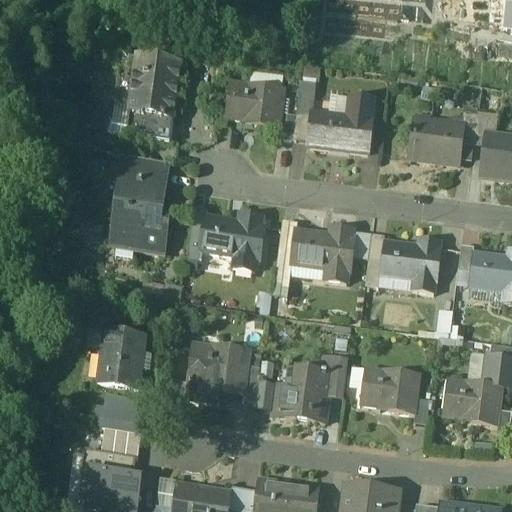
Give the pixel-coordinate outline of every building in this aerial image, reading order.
[(179,72),(136,66),(135,78),(130,111),(129,122),(172,128),(179,72)] [(135,78),(119,76),(115,109),(130,111),(135,78)] [(247,91),(229,89),(224,124),(243,127),(243,130),(277,135),(278,135),(281,118),(284,94),(247,89),(247,91)] [(346,123),(312,119),(311,122),(308,147),(307,152),(367,160),(374,106),(349,103),(346,123)] [(295,120),(281,118),(278,135),(277,135),(276,144),(292,145),(295,120)] [(311,122),(295,120),(292,145),(308,147),(311,122)] [(172,128),(129,122),(126,146),(169,152),(172,128)] [(476,125),(463,123),(462,131),(462,132),(460,150),(473,152),(476,125)] [(490,126),(476,124),(476,125),(473,152),(485,153),(486,141),(488,141),(490,126)] [(462,131),(414,126),(409,166),(457,172),(460,150),(462,132),(462,131)] [(511,144),(488,141),(486,141),(485,153),(481,179),(492,176),(494,184),(511,186),(511,144)] [(166,171),(124,166),(121,188),(163,193),(166,171)] [(163,193),(121,188),(113,253),(138,256),(137,260),(162,263),(167,225),(157,224),(160,194),(163,195),(163,193)] [(207,219),(192,218),(186,267),(201,269),(202,260),(200,260),(204,226),(206,226),(207,219)] [(239,221),(238,230),(206,226),(204,226),(200,260),(202,260),(234,264),(233,275),(255,278),(256,266),(259,267),(263,233),(260,233),(262,224),(239,221)] [(297,231),(282,229),(279,255),(293,256),(295,237),(296,237),(297,231)] [(296,237),(295,237),(293,256),(291,271),(325,275),(324,287),(346,290),(348,278),(349,278),(353,244),(351,244),(352,236),(330,233),(329,241),(296,237)] [(384,242),(371,240),(368,265),(381,266),(383,248),(384,242)] [(440,247),(418,244),(417,253),(383,248),(381,266),(379,282),(413,286),(411,297),(433,300),(434,289),(436,289),(441,256),(439,255),(440,247)] [(474,253),(460,252),(457,276),(470,278),(473,259),(474,253)] [(511,256),(507,255),(506,263),(473,259),(470,278),(468,293),(502,297),(501,308),(511,309),(511,256)] [(435,340),(450,342),(453,316),(438,314),(435,340)] [(145,348),(105,342),(98,397),(138,402),(145,348)] [(511,353),(491,351),(489,363),(511,365),(511,353)] [(248,359),(212,355),(212,357),(193,355),(186,413),(207,416),(207,414),(217,416),(219,398),(243,401),(245,384),(248,359)] [(511,365),(489,363),(486,362),(483,389),(502,392),(501,393),(511,394),(511,365)] [(90,366),(87,389),(95,391),(99,367),(90,366)] [(346,376),(326,373),(325,378),(328,379),(325,400),(328,400),(343,402),(346,376)] [(293,393),(276,391),(272,424),(324,431),(328,400),(325,400),(328,379),(325,378),(295,374),(295,377),(296,377),(293,393)] [(383,378),(364,376),(360,412),(378,414),(378,418),(414,422),(416,406),(420,381),(383,377),(383,378)] [(258,386),(245,384),(243,401),(242,409),(255,411),(258,386)] [(483,389),(465,387),(465,389),(446,387),(441,422),(460,425),(460,428),(496,433),(498,416),(501,393),(502,392),(483,389)] [(429,407),(416,406),(414,422),(413,430),(426,432),(429,407)] [(511,418),(498,416),(496,433),(495,441),(508,443),(511,418)] [(136,427),(104,423),(102,443),(106,443),(133,447),(136,427)] [(138,471),(141,448),(133,447),(106,443),(103,467),(136,471),(138,471)] [(133,492),(136,471),(103,467),(86,465),(84,486),(91,487),(133,492)] [(133,492),(91,487),(87,511),(138,511),(140,493),(133,492)] [(316,511),(319,496),(257,489),(256,501),(254,511),(316,511)] [(397,511),(399,501),(345,494),(342,511),(397,511)] [(212,501),(175,497),(173,511),(229,511),(230,507),(229,507),(211,504),(212,501)] [(242,511),(244,499),(230,497),(229,507),(230,507),(229,511),(242,511)] [(254,511),(256,501),(244,499),(242,511),(254,511)]
